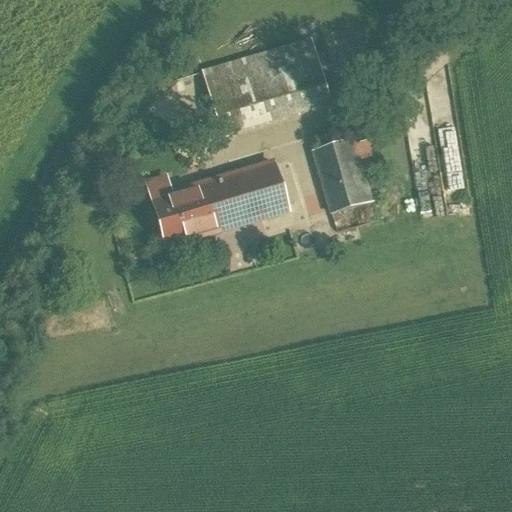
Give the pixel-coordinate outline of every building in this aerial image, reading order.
[(311,42),(204,71),(222,138),(329,110),(311,42)] [(382,116),(362,130),(372,143),(391,129),(382,116)] [(371,144),(319,157),(334,218),(376,208),(365,164),(375,161),(371,144)] [(219,181),(235,239),(296,221),(279,163),(219,181)] [(235,239),(219,181),(173,194),(166,172),(143,179),(168,259),(235,239)]
